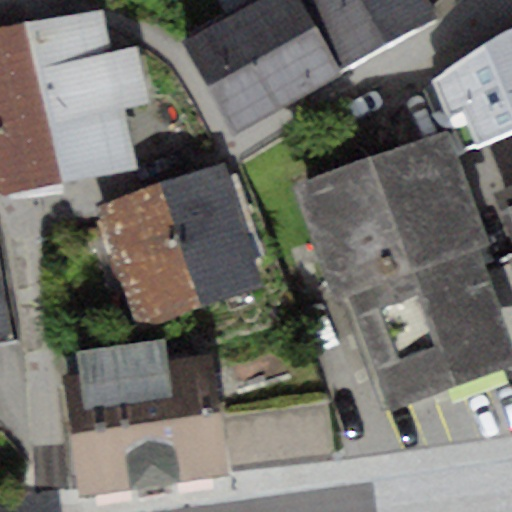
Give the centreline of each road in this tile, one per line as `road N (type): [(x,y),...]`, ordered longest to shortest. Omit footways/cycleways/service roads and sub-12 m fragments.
road 1 (unknown): [(382,509),(306,277)]
road 2 (tertiary): [(511,493),(359,511)]
